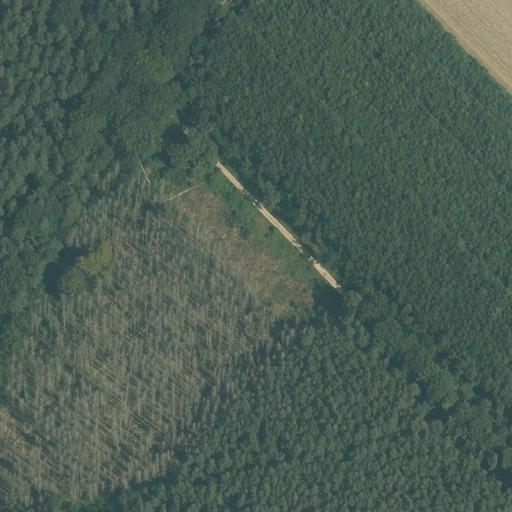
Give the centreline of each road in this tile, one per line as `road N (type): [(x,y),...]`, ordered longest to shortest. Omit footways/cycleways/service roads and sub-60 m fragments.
road 1 (track): [(153,102),(511,463)]
road 2 (track): [(49,0),(153,102)]
road 3 (track): [(227,0),(153,102)]
